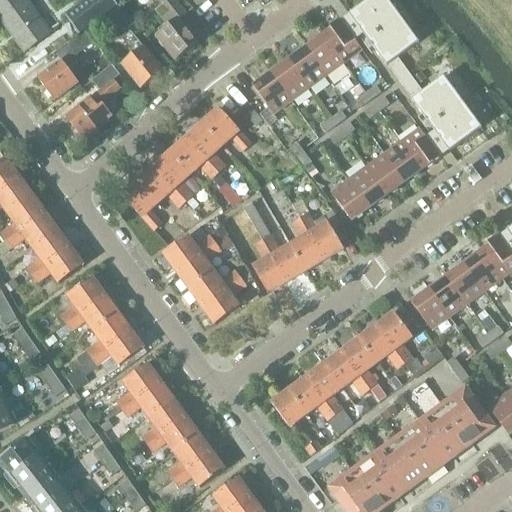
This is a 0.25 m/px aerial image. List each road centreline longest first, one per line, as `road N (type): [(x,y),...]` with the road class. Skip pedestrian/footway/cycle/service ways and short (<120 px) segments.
road 1 (unclassified): [(223,394),(364,290),(378,266),(511,170)]
road 2 (unclassified): [(71,188),(302,4)]
road 3 (unclassified): [(223,394),(71,188)]
road 4 (unclassified): [(306,511),(223,394)]
